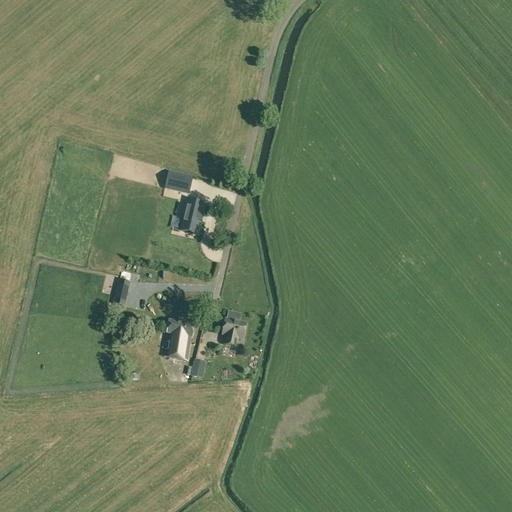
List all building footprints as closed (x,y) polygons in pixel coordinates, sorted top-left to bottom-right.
[(225,191),(227,175),(218,174),(216,190),(225,191)] [(185,178),(169,175),(165,190),(181,194),(185,178)] [(204,208),(187,203),(180,233),(197,237),(204,208)] [(114,209),(113,216),(128,220),(130,213),(114,209)] [(129,269),(123,292),(137,295),(142,271),(129,269)] [(246,322),(225,319),(222,333),(228,334),(228,337),(226,337),(225,344),(237,346),(238,336),(243,337),(246,322)] [(168,334),(164,358),(187,361),(191,338),(192,338),(194,325),(169,321),(167,334),(168,334)] [(157,355),(140,363),(158,405),(173,399),(159,367),(162,366),(157,355)] [(201,363),(194,361),(191,377),(198,378),(201,363)] [(125,407),(131,417),(153,406),(148,395),(125,407)] [(200,400),(176,408),(181,421),(204,412),(200,400)] [(161,420),(120,441),(130,459),(181,432),(175,420),(164,426),(161,420)]
